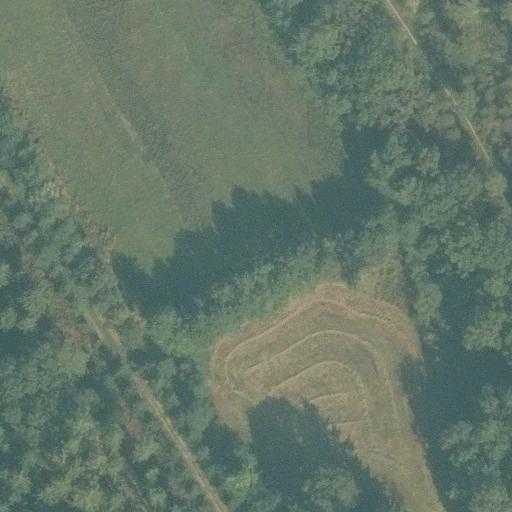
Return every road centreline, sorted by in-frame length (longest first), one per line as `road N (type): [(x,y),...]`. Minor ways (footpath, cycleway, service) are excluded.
road 1 (track): [(217,511),(0,168)]
road 2 (track): [(321,0),(511,303)]
